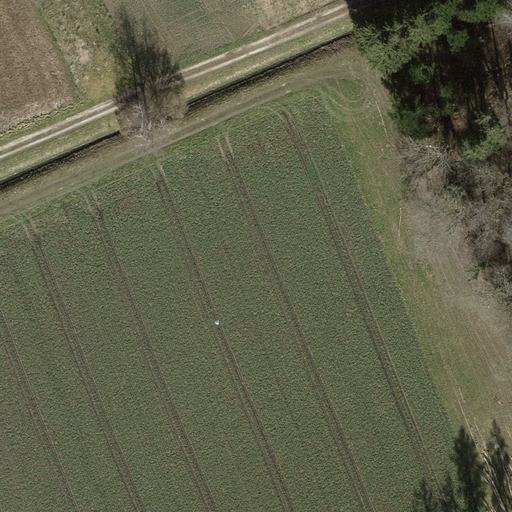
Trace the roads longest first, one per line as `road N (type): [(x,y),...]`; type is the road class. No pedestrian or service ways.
road 1 (track): [(0,147),(361,0)]
road 2 (track): [(352,53),(0,206)]
